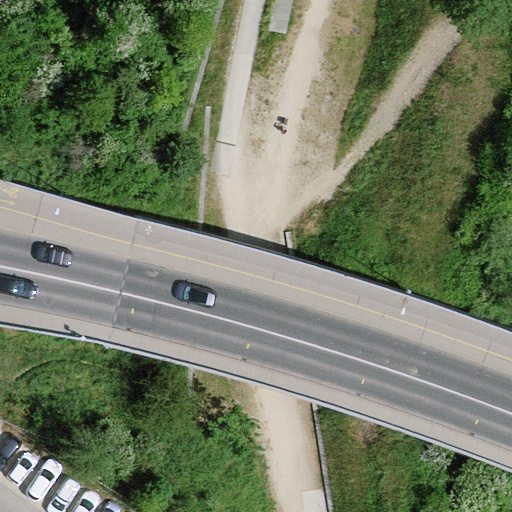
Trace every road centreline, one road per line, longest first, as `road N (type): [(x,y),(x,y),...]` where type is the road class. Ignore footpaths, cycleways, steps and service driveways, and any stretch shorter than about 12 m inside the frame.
road 1 (secondary): [(511,413),(237,322),(0,265)]
road 2 (track): [(256,0),(222,172),(247,238),(316,511)]
